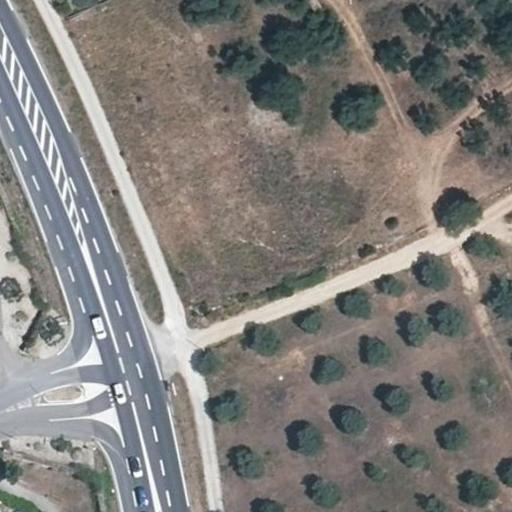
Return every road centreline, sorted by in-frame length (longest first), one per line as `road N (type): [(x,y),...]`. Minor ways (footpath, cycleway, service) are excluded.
road 1 (primary): [(141,364),(88,199),(0,13)]
road 2 (track): [(182,347),(135,205),(42,0)]
road 3 (track): [(182,347),(511,204)]
road 4 (primary): [(0,85),(62,236),(106,378)]
road 5 (track): [(220,511),(182,347)]
road 6 (primary): [(178,511),(141,364)]
road 7 (primary): [(106,378),(138,511)]
